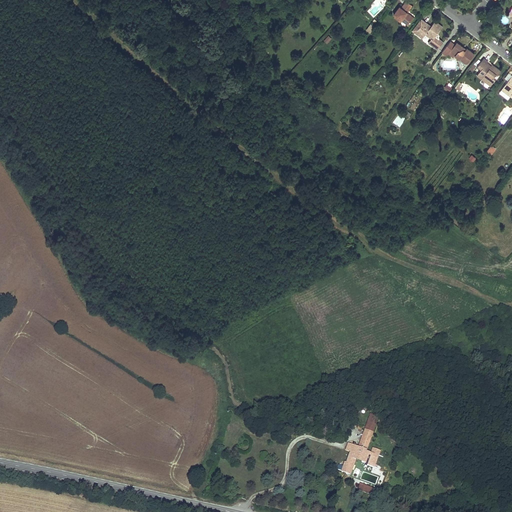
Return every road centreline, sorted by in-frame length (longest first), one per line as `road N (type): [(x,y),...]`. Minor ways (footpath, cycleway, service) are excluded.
road 1 (track): [(511,306),(348,231),(206,123),(75,0)]
road 2 (tertiary): [(0,462),(228,511)]
